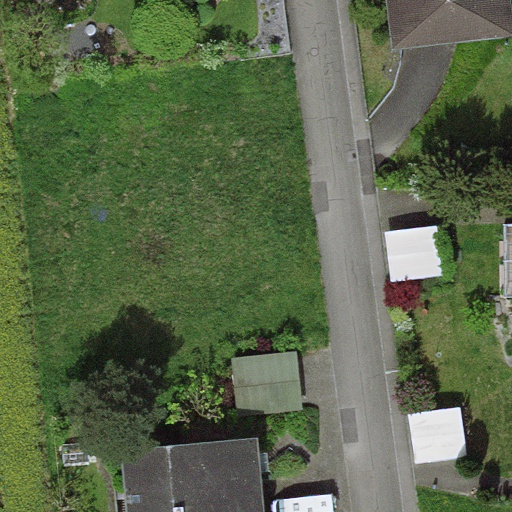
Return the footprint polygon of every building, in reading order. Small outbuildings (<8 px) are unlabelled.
[(511,14),(510,0),(386,0),(392,49),(511,35),(511,14)] [(437,224),(383,232),(390,283),(444,275),(437,224)] [(297,351),(231,358),(237,416),(303,410),(297,351)] [(460,406),(407,413),(414,463),(467,456),(460,406)] [(264,511),(258,437),(120,450),(125,511),(264,511)]
